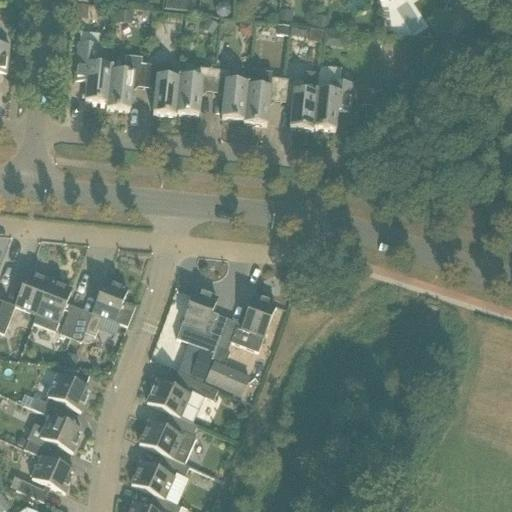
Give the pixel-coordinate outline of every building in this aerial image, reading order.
[(174,13),(176,0),(166,0),(165,12),(174,13)] [(87,22),(87,11),(75,9),(74,21),(87,22)] [(131,27),(132,15),(118,13),(117,26),(131,27)] [(292,25),(293,14),(281,13),(280,24),(292,25)] [(327,32),(329,20),(316,19),(315,30),(327,32)] [(213,38),(219,28),(208,22),(202,32),(213,38)] [(251,39),(252,27),(240,26),(239,33),(243,38),(251,39)] [(287,40),(289,30),(277,28),(276,39),(287,40)] [(289,39),(297,40),(298,32),(290,31),(289,39)] [(321,47),(323,34),(310,32),(308,45),(321,47)] [(0,71),(6,73),(5,78),(6,78),(9,49),(0,47),(0,71)] [(100,49),(79,47),(75,86),(76,78),(87,79),(85,106),(106,108),(107,109),(111,75),(111,70),(98,69),(100,49)] [(146,68),(141,67),(141,61),(125,60),(123,76),(111,75),(107,109),(106,108),(106,113),(129,116),(132,91),(143,92),(146,68)] [(146,68),(143,92),(155,93),(152,118),(176,121),(176,118),(179,82),(178,82),(166,81),(167,70),(146,68)] [(201,96),(212,97),(215,73),(193,70),(192,81),(178,80),(178,82),(179,82),(176,118),(198,121),(201,96)] [(352,87),(341,86),(341,72),(319,70),(318,76),(312,133),(313,133),(335,135),(338,110),(349,111),(352,87)] [(236,75),(215,73),(212,97),(224,98),(221,123),(243,125),(244,125),(248,90),(246,89),(247,87),(235,86),(236,75)] [(269,105),(280,106),(283,82),(273,81),(273,77),(249,74),(248,90),(244,125),(243,125),(243,128),(266,130),(269,105)] [(305,75),(304,85),(283,82),(280,106),(292,108),(289,133),(313,135),(313,133),(312,133),(318,76),(305,75)] [(379,95),(362,93),(361,108),(378,110),(379,95)] [(50,286),(28,277),(15,309),(37,318),(50,286)] [(81,347),(81,346),(85,337),(94,341),(102,323),(114,328),(115,327),(127,332),(135,311),(123,306),(127,294),(105,285),(90,323),(79,319),(70,342),(70,343),(81,347)] [(37,318),(38,318),(34,328),(55,337),(71,294),(50,286),(37,318)] [(182,329),(184,329),(179,341),(200,348),(197,357),(212,363),(217,351),(225,327),(210,322),(217,303),(194,295),(182,329)] [(230,356),(228,356),(231,348),(258,357),(276,309),(253,301),(241,333),(225,327),(217,351),(212,363),(211,366),(214,367),(214,366),(225,370),(230,356)] [(0,337),(4,339),(13,315),(2,311),(0,316),(0,337)] [(60,338),(70,342),(79,319),(69,315),(60,338)] [(75,371),(79,361),(66,355),(62,365),(75,371)] [(214,367),(205,386),(242,403),(251,382),(225,370),(214,366),(214,367)] [(177,377),(171,392),(157,385),(147,408),(174,420),(179,422),(193,428),(204,402),(199,400),(204,389),(177,377)] [(57,380),(47,402),(45,406),(36,402),(32,413),(49,421),(55,423),(60,413),(62,409),(80,417),(90,395),(57,380)] [(204,389),(199,400),(204,402),(213,406),(218,395),(204,389)] [(166,460),(172,463),(184,437),(192,441),(197,430),(193,428),(179,422),(174,420),(167,435),(149,426),(139,448),(166,461),(166,460)] [(49,421),(44,433),(35,429),(28,444),(24,452),(24,453),(41,462),(41,461),(47,464),(52,454),(54,449),(72,457),(82,435),(55,423),(49,421)] [(24,452),(28,444),(19,440),(16,448),(24,452)] [(166,460),(166,461),(161,471),(184,481),(189,471),(185,469),(172,463),(166,460)] [(31,483),(45,490),(46,490),(64,498),(74,476),(47,464),(41,461),(41,462),(31,483)] [(141,467),(131,489),(158,501),(164,504),(174,482),(141,467)] [(38,505),(43,494),(21,484),(16,494),(16,495),(38,505)] [(0,497),(0,511),(10,511),(12,511),(3,496),(0,497)] [(131,511),(181,511),(164,504),(158,501),(152,511),(142,511),(133,508),(131,511)]
